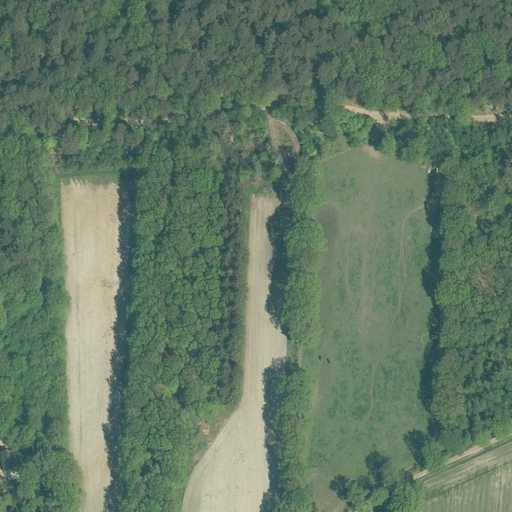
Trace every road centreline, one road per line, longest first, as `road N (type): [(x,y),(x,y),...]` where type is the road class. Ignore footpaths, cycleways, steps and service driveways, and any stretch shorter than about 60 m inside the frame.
road 1 (track): [(0,123),(190,120),(299,103),(391,116)]
road 2 (track): [(358,511),(407,480),(511,434)]
road 3 (track): [(391,116),(511,118)]
